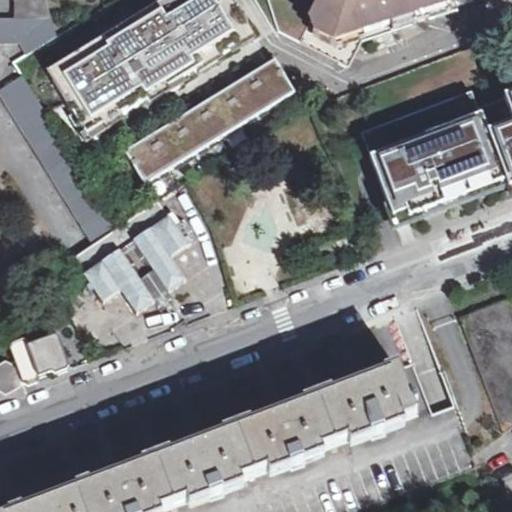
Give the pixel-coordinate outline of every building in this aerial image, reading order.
[(16,0),(17,1),(17,21),(54,22),(47,0),(16,0)] [(71,73),(55,83),(84,132),(102,121),(104,124),(162,88),(161,86),(177,76),(180,80),(196,70),(193,66),(205,59),(208,64),(238,45),(235,40),(250,31),(230,0),(217,8),(211,0),(182,0),(176,4),(173,0),(167,0),(119,30),(124,38),(109,47),(104,39),(65,64),(71,73)] [(267,0),(278,33),(280,33),(349,69),(362,43),(394,33),(392,26),(421,16),(450,6),(448,0),(267,0)] [(0,46),(20,46),(28,58),(60,39),(54,22),(17,21),(0,21),(0,46)] [(119,30),(104,39),(109,47),(124,38),(119,30)] [(235,40),(238,45),(253,36),(250,31),(235,40)] [(275,63),(126,154),(146,187),(295,95),(275,63)] [(71,73),(65,64),(49,74),(55,83),(71,73)] [(25,78),(0,93),(53,179),(94,247),(119,230),(87,180),(25,78)] [(472,94),(362,136),(369,153),(393,220),(504,179),(510,192),(511,191),(511,98),(478,112),(472,94)] [(102,121),(84,132),(86,135),(104,124),(102,121)] [(158,309),(172,300),(168,295),(186,283),(171,260),(189,247),(174,224),(170,220),(160,206),(158,204),(119,230),(94,247),(73,261),(84,277),(83,278),(103,306),(121,294),(137,317),(155,304),(158,309)] [(504,436),(511,429),(511,300),(460,320),(504,436)] [(22,374),(25,384),(29,387),(37,384),(39,380),(52,375),(56,377),(67,372),(69,367),(60,341),(58,339),(30,350),(28,347),(24,345),(17,348),(15,355),(22,374)] [(0,371),(0,390),(6,394),(18,387),(25,384),(22,374),(9,366),(0,371)] [(24,511),(167,511),(209,496),(210,500),(225,494),(224,490),(288,466),(290,471),(306,465),(304,461),(372,436),(373,440),(386,435),(385,431),(417,418),(399,372),(363,385),(279,417),(201,446),(119,477),(50,503),(24,511)]
